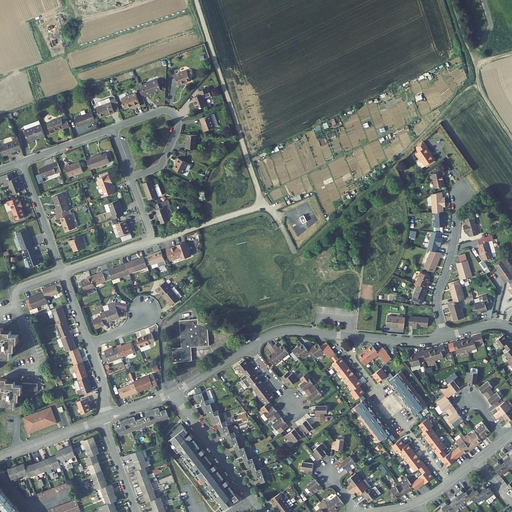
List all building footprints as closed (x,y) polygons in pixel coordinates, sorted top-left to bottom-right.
[(191,80),(187,70),(175,75),(179,85),(185,83),(184,83),(191,80)] [(142,83),(138,84),(143,96),(161,89),(157,79),(143,85),(142,83)] [(197,109),(207,106),(204,99),(203,94),(210,92),(208,88),(199,91),(200,95),(194,97),(195,102),(197,109)] [(136,93),(121,98),(125,108),(132,106),(133,108),(141,105),(136,93)] [(100,106),(97,108),(100,118),(115,112),(115,111),(113,106),(117,104),(115,97),(110,99),(110,97),(106,99),(108,103),(100,106)] [(92,111),(75,118),(79,127),(96,120),(92,111)] [(210,115),(200,119),(205,131),(207,130),(213,128),(215,127),(210,115)] [(61,117),(47,122),(51,132),(65,127),(65,128),(70,127),(67,119),(62,120),(61,117)] [(41,124),(25,130),(29,140),(36,137),(37,138),(45,135),(41,124)] [(198,135),(187,134),(186,148),(196,149),(198,135)] [(13,141),(0,145),(0,148),(3,156),(22,149),(18,139),(18,137),(13,139),(13,141)] [(423,161),(426,166),(428,164),(434,160),(435,159),(430,153),(431,153),(422,140),(416,146),(419,151),(415,153),(419,159),(421,162),(423,161)] [(87,160),(90,170),(110,162),(108,158),(107,154),(107,153),(102,155),(99,156),(98,155),(90,158),(90,159),(87,160)] [(174,169),(183,173),(188,163),(179,158),(178,158),(176,161),(177,162),(174,169)] [(421,169),(426,166),(423,161),(421,162),(419,159),(416,161),(421,169)] [(57,162),(39,169),(43,178),(56,173),(61,172),(57,162)] [(83,172),(79,162),(69,165),(69,164),(65,166),(65,167),(69,177),(83,172)] [(435,188),(438,187),(445,186),(443,176),(445,175),(444,171),(432,173),(435,188)] [(22,190),(18,177),(14,179),(12,173),(0,176),(0,183),(3,183),(4,187),(9,185),(12,194),(22,190)] [(105,196),(113,193),(110,183),(109,181),(111,180),(109,175),(99,179),(105,195),(105,196)] [(149,200),(158,196),(154,185),(152,180),(143,183),(149,200)] [(435,213),(443,212),(443,207),(443,203),(445,203),(445,197),(443,197),(442,192),(432,194),(433,213),(435,213)] [(69,209),(63,193),(53,197),(57,209),(56,209),(57,214),(69,209)] [(18,197),(10,200),(11,204),(16,219),(20,217),(24,216),(25,216),(21,207),(23,207),(20,201),(19,201),(18,197)] [(118,200),(108,203),(114,218),(122,215),(121,212),(123,211),(118,200)] [(161,224),(170,220),(165,207),(164,207),(162,202),(155,204),(157,210),(156,210),(161,224)] [(69,209),(57,214),(56,214),(57,219),(61,218),(65,231),(75,227),(70,214),(69,209)] [(433,231),(443,232),(443,226),(445,226),(444,212),(443,212),(435,213),(436,227),(433,227),(433,231)] [(473,214),(464,216),(466,224),(467,227),(465,228),(467,233),(469,232),(470,237),(478,234),(473,214)] [(120,236),(130,232),(126,220),(116,224),(120,236)] [(27,229),(17,233),(23,250),(24,249),(33,246),(27,229)] [(428,250),(431,250),(436,252),(438,245),(439,243),(441,243),(442,238),(440,237),(441,232),(432,232),(428,250)] [(494,240),(492,235),(478,239),(479,245),(480,250),(481,253),(483,260),(493,258),(491,253),(488,242),(492,241),(494,240)] [(74,251),(84,248),(80,237),(69,241),(70,244),(71,244),(73,247),(74,251)] [(186,242),(177,245),(177,246),(166,250),(170,260),(181,256),(182,259),(191,256),(186,242)] [(39,263),(33,246),(24,249),(31,267),(39,263)] [(161,250),(148,255),(151,265),(152,265),(153,268),(159,266),(159,267),(167,264),(161,250)] [(431,250),(424,268),(433,272),(442,253),(436,252),(431,250)] [(458,256),(460,262),(467,260),(465,254),(458,256)] [(511,266),(505,256),(493,264),(501,275),(501,276),(505,283),(511,278),(511,266)] [(126,263),(130,273),(147,266),(144,257),(126,263)] [(459,276),(461,280),(472,276),(471,272),(467,260),(460,262),(457,263),(460,275),(459,276)] [(130,273),(126,263),(113,268),(113,267),(108,269),(108,270),(112,280),(120,277),(130,273)] [(103,271),(91,276),(95,285),(106,280),(103,271)] [(416,283),(418,284),(427,288),(428,284),(427,284),(429,281),(431,276),(420,272),(416,283)] [(85,291),(95,287),(95,285),(91,276),(91,275),(87,277),(88,278),(81,281),(85,291)] [(454,302),(459,301),(464,299),(459,280),(449,283),(454,302)] [(171,289),(172,288),(166,281),(157,288),(156,289),(158,292),(159,291),(163,296),(164,295),(171,289)] [(60,283),(43,289),(44,293),(46,298),(59,293),(58,290),(63,288),(60,283)] [(427,288),(418,284),(412,299),(416,301),(419,302),(421,303),(427,288)] [(172,288),(171,289),(179,299),(182,296),(174,287),(172,288)] [(179,299),(171,289),(164,295),(169,302),(168,302),(171,306),(179,299)] [(44,293),(26,299),(31,314),(39,311),(37,307),(48,303),(46,298),(44,293)] [(475,303),(478,314),(487,311),(485,304),(489,303),(488,300),(487,295),(479,297),(480,302),(475,303)] [(454,302),(448,304),(449,308),(450,308),(453,321),(464,318),(461,304),(459,301),(454,302)] [(109,321),(120,317),(116,307),(115,304),(109,306),(108,306),(110,309),(105,311),(109,321)] [(62,306),(51,309),(56,324),(66,320),(67,320),(63,309),(62,306)] [(109,321),(105,311),(100,313),(101,316),(93,320),(96,328),(105,325),(104,323),(109,321)] [(405,318),(388,316),(387,326),(404,328),(405,318)] [(428,318),(410,316),(409,325),(413,325),(413,328),(418,328),(418,326),(421,326),(427,327),(428,318)] [(182,347),(173,348),(174,362),(192,360),(191,347),(209,346),(208,323),(199,323),(198,319),(180,320),(182,347)] [(66,320),(56,324),(61,338),(73,334),(71,330),(70,330),(66,320)] [(0,353),(4,353),(4,354),(4,357),(12,357),(12,350),(14,350),(15,342),(16,342),(18,342),(19,340),(19,335),(11,334),(11,332),(4,332),(4,330),(4,328),(2,328),(0,327),(0,353)] [(155,342),(152,333),(136,339),(139,347),(155,342)] [(61,338),(63,344),(66,352),(69,351),(76,348),(72,338),(74,337),(73,334),(61,338)] [(465,340),(468,350),(476,348),(475,344),(484,342),(482,336),(481,334),(473,337),(473,338),(470,339),(465,340)] [(500,348),(503,346),(506,348),(511,344),(510,341),(508,342),(506,339),(503,335),(495,341),(500,348)] [(468,350),(465,340),(460,342),(457,343),(457,341),(449,344),(451,351),(455,350),(456,353),(460,352),(468,350)] [(122,356),(134,352),(131,342),(122,346),(121,344),(117,346),(118,347),(121,356),(122,356)] [(318,357),(324,351),(320,346),(318,343),(314,347),(311,348),(310,347),(307,350),(310,352),(312,356),(315,354),(318,357)] [(289,353),(282,345),(278,348),(275,344),(272,347),(282,359),(289,353)] [(303,357),(310,352),(307,350),(303,344),(299,347),(297,349),(296,348),(293,350),(298,357),(301,354),(303,357)] [(444,345),(440,346),(440,348),(437,348),(432,350),(435,360),(443,357),(442,354),(446,353),(444,345)] [(372,346),(359,356),(365,364),(379,354),(377,352),(372,346)] [(121,356),(118,347),(112,350),(111,348),(104,351),(105,352),(108,360),(108,362),(121,357),(121,356)] [(282,359),(272,347),(269,349),(272,353),(268,356),(274,364),(282,359)] [(383,347),(377,352),(379,354),(386,363),(392,359),(383,347)] [(78,348),(76,348),(69,351),(74,365),(83,362),(78,348)] [(427,362),(435,360),(432,350),(427,351),(424,352),(424,351),(421,352),(421,353),(423,359),(426,358),(427,362)] [(421,353),(421,352),(417,353),(417,354),(414,355),(409,356),(412,366),(420,364),(419,360),(423,359),(421,353)] [(338,370),(346,364),(341,357),(339,359),(335,362),(333,364),(338,370)] [(242,373),(244,376),(254,368),(251,365),(250,366),(248,364),(245,360),(237,366),(242,373)] [(83,362),(74,365),(73,365),(75,372),(76,372),(79,379),(87,376),(88,376),(84,367),(85,367),(83,362)] [(339,372),(342,376),(343,377),(351,371),(346,364),(338,370),(339,372)] [(254,368),(244,376),(241,378),(248,388),(251,385),(260,379),(257,374),(255,372),(256,371),(254,368)] [(382,368),(373,375),(378,381),(387,375),(382,368)] [(469,375),(466,374),(465,382),(476,383),(478,370),(477,369),(472,368),(471,369),(470,372),(470,375),(469,375)] [(348,384),(356,377),(351,371),(343,377),(348,384)] [(300,384),(307,393),(313,388),(315,386),(309,378),(311,376),(308,372),(300,378),(303,382),(300,384)] [(401,372),(390,380),(416,413),(420,410),(422,409),(427,405),(401,372)] [(298,380),(293,373),(290,375),(288,373),(281,377),(284,380),(285,379),(287,382),(290,386),(298,380)] [(134,381),(135,383),(138,391),(153,386),(154,386),(157,385),(153,374),(134,381)] [(79,379),(78,380),(81,389),(77,390),(77,391),(79,395),(92,390),(87,376),(79,379)] [(353,391),(359,386),(361,384),(356,377),(348,384),(353,391)] [(22,390),(23,385),(15,385),(15,383),(7,382),(7,381),(8,378),(4,378),(0,378),(0,401),(0,404),(8,404),(8,408),(15,408),(16,400),(18,400),(19,393),(22,393),(22,390)] [(263,383),(260,379),(251,385),(256,392),(255,393),(258,396),(268,387),(266,384),(265,385),(263,383)] [(450,386),(447,389),(451,395),(460,389),(455,382),(454,380),(448,384),(450,386)] [(488,381),(479,387),(486,396),(492,391),(490,388),(492,387),(488,381)] [(38,383),(23,382),(23,385),(22,390),(38,390),(38,383)] [(135,383),(118,389),(122,397),(138,391),(135,383)] [(353,391),(351,392),(356,399),(364,393),(359,386),(353,391)] [(261,398),(266,404),(270,402),(275,398),(271,394),(270,391),(271,390),(268,387),(258,396),(260,399),(261,398)] [(313,388),(307,393),(313,402),(322,395),(318,390),(315,391),(313,388)] [(447,398),(451,395),(447,389),(440,389),(445,396),(446,396),(447,398)] [(206,391),(194,395),(196,401),(197,401),(200,400),(202,406),(210,403),(210,402),(206,391)] [(494,394),(492,391),(486,396),(492,404),(501,398),(497,392),(494,394)] [(446,410),(448,413),(455,408),(447,398),(446,396),(445,396),(437,402),(443,411),(446,410)] [(89,397),(77,401),(81,414),(91,410),(87,402),(90,401),(89,397)] [(364,401),(353,409),(378,442),(389,434),(364,401)] [(505,401),(496,408),(500,412),(496,415),(498,418),(502,415),(510,409),(505,401)] [(210,403),(202,406),(204,412),(205,412),(206,412),(209,411),(211,417),(219,414),(215,402),(210,403)] [(270,402),(266,404),(261,408),(261,409),(257,412),(258,413),(262,410),(265,413),(269,418),(271,421),(273,419),(279,414),(270,402)] [(327,406),(316,406),(316,417),(324,417),(324,413),(327,413),(327,406)] [(51,408),(25,418),(27,423),(30,431),(56,422),(51,408)] [(158,408),(152,410),(157,422),(169,418),(166,409),(160,412),(159,408),(158,408)] [(511,418),(511,411),(510,409),(502,415),(498,418),(501,421),(504,418),(508,422),(511,418)] [(144,427),(147,426),(157,422),(152,410),(146,412),(146,413),(147,416),(141,419),(144,427)] [(450,416),(448,417),(452,423),(461,417),(457,411),(450,416)] [(219,414),(211,417),(213,423),(214,423),(217,422),(219,428),(227,425),(223,413),(219,414)] [(273,424),(280,433),(289,427),(282,418),(279,414),(273,419),(275,422),(273,424)] [(144,427),(141,419),(136,421),(135,417),(134,417),(133,417),(128,419),(132,431),(144,427)] [(132,431),(128,419),(122,421),(122,422),(123,426),(117,428),(120,436),(132,431)] [(433,425),(428,419),(420,425),(425,432),(431,427),(433,425)] [(306,420),(298,426),(303,432),(306,430),(308,432),(313,428),(306,420)] [(227,425),(219,428),(221,433),(221,434),(222,434),(226,433),(228,439),(236,436),(232,424),(227,425)] [(474,431),(475,432),(481,440),(484,438),(483,437),(486,435),(490,432),(484,424),(474,431)] [(298,426),(285,436),(292,444),(301,437),(300,435),(303,432),(298,426)] [(235,495),(234,496),(237,500),(240,498),(185,427),(184,428),(184,429),(185,429),(188,433),(184,436),(187,439),(190,443),(194,440),(197,444),(200,448),(196,451),(199,455),(202,459),(206,456),(208,459),(216,469),(213,471),(210,467),(209,468),(211,471),(214,474),(218,471),(221,475),(224,479),(220,482),(223,486),(225,490),(229,487),(232,491),(235,495)] [(436,434),(431,427),(425,432),(422,433),(427,440),(436,434)] [(172,444),(175,448),(187,439),(184,436),(188,433),(185,429),(184,429),(173,438),(176,441),(173,443),(172,444)] [(469,436),(466,438),(473,447),(474,448),(477,446),(476,445),(478,443),(481,440),(475,432),(469,436)] [(441,440),(436,434),(427,440),(432,446),(441,440)] [(236,436),(228,439),(229,444),(230,445),(234,444),(236,450),(244,447),(240,435),(236,436)] [(84,440),(87,448),(97,444),(94,436),(84,440)] [(333,441),(332,449),(342,450),(344,439),(337,438),(337,441),(333,441)] [(458,445),(459,446),(464,453),(467,451),(470,449),(471,450),(474,448),(473,447),(466,438),(458,445)] [(190,443),(187,439),(175,448),(178,453),(179,451),(182,449),(185,453),(197,444),(194,440),(190,443)] [(400,451),(406,446),(401,439),(394,445),(392,446),(398,453),(400,451)] [(446,447),(441,440),(432,446),(436,451),(438,453),(436,454),(439,457),(445,452),(443,449),(446,447)] [(327,448),(323,442),(314,449),(316,452),(313,454),(315,457),(317,460),(326,454),(324,450),(327,448)] [(87,448),(90,456),(96,454),(99,453),(97,444),(87,448)] [(200,448),(197,444),(185,453),(188,457),(185,459),(184,460),(187,464),(199,455),(196,451),(200,448)] [(405,457),(413,451),(408,444),(406,446),(400,451),(405,457)] [(76,455),(72,446),(64,449),(67,458),(76,455)] [(244,447),(236,450),(238,455),(238,456),(239,456),(242,455),(244,461),(253,458),(248,446),(244,447)] [(67,458),(64,449),(56,452),(57,455),(59,461),(64,459),(67,458)] [(185,459),(188,457),(185,453),(182,449),(179,451),(185,459)] [(132,453),(135,462),(144,458),(141,450),(132,453)] [(410,464),(418,458),(413,451),(405,457),(410,464)] [(505,461),(503,463),(508,469),(511,466),(511,457),(508,452),(502,457),(505,461)] [(448,455),(442,459),(444,461),(447,466),(456,459),(451,453),(448,455)] [(86,457),(89,465),(99,462),(96,454),(90,456),(86,457)] [(345,454),(339,459),(346,468),(354,461),(350,456),(348,458),(345,454)] [(59,461),(57,455),(49,458),(53,468),(61,465),(59,461)] [(202,459),(199,455),(187,464),(190,468),(191,467),(194,465),(197,468),(208,459),(206,456),(202,459)] [(253,458),(244,461),(246,466),(247,467),(248,467),(251,466),(253,472),(261,469),(257,457),(253,458)] [(45,471),(53,468),(49,458),(41,461),(45,471)] [(144,458),(135,462),(138,469),(145,467),(147,466),(144,458)] [(420,471),(427,466),(424,463),(423,464),(421,462),(418,458),(410,464),(415,471),(418,468),(420,471)] [(216,469),(208,459),(197,468),(200,473),(197,475),(196,476),(199,480),(211,471),(209,468),(210,467),(213,471),(216,469)] [(492,465),(500,475),(508,469),(503,463),(501,464),(498,460),(492,465)] [(45,471),(41,461),(33,464),(37,474),(45,471)] [(92,473),(102,470),(99,462),(89,465),(92,473)] [(313,463),(303,462),(302,469),(305,469),(304,473),(312,474),(313,463)] [(26,467),(24,464),(16,466),(20,476),(28,473),(26,467)] [(37,474),(33,464),(26,467),(28,473),(29,476),(29,477),(37,474)] [(197,475),(200,473),(197,468),(194,465),(191,467),(197,475)] [(20,476),(16,466),(8,469),(12,479),(20,476)] [(423,475),(411,483),(413,486),(416,490),(433,477),(430,473),(428,470),(429,469),(427,466),(420,471),(423,475)] [(135,470),(138,478),(148,475),(147,472),(145,467),(138,469),(135,470)] [(261,469),(253,472),(255,477),(255,478),(256,478),(259,477),(261,483),(270,480),(265,468),(261,469)] [(92,473),(95,481),(105,478),(102,470),(92,473)] [(211,471),(199,480),(202,484),(203,483),(206,480),(209,484),(221,475),(218,471),(214,474),(211,471)] [(362,481),(355,473),(347,479),(351,484),(347,487),(350,490),(362,481)] [(138,478),(141,486),(151,482),(148,475),(138,478)] [(224,479),(221,475),(209,484),(212,488),(209,490),(208,491),(211,495),(223,486),(220,482),(224,479)] [(403,485),(401,487),(405,493),(408,491),(408,490),(410,488),(413,486),(411,483),(407,477),(401,482),(403,485)] [(98,489),(101,488),(108,485),(105,478),(95,481),(98,489)] [(322,487),(315,479),(315,480),(312,482),(309,484),(307,485),(311,491),(313,489),(316,492),(322,487)] [(209,490),(212,488),(209,484),(206,480),(203,483),(209,490)] [(24,481),(22,482),(23,485),(28,497),(31,496),(29,489),(28,490),(26,484),(24,481)] [(362,481),(350,490),(352,493),(356,490),(359,494),(361,493),(367,488),(362,481)] [(70,482),(38,493),(41,500),(72,488),(70,482)] [(141,486),(144,494),(154,490),(151,482),(141,486)] [(101,488),(104,496),(114,492),(111,484),(108,485),(101,488)] [(483,485),(478,489),(484,498),(489,504),(493,501),(493,499),(496,497),(489,487),(487,489),(483,485)] [(225,490),(223,486),(211,495),(214,499),(215,498),(218,496),(221,500),(232,491),(229,487),(225,490)] [(369,486),(367,488),(361,493),(363,496),(365,495),(370,501),(378,495),(373,489),(372,489),(370,487),(369,486)] [(401,487),(398,489),(396,486),(390,490),(396,499),(399,496),(402,494),(403,496),(405,493),(401,487)] [(19,511),(17,508),(18,508),(17,506),(15,505),(14,506),(2,491),(3,490),(2,488),(0,487),(0,503),(7,511),(19,511)] [(479,502),(484,498),(478,489),(476,491),(473,487),(467,491),(471,498),(474,502),(477,500),(479,502)] [(461,488),(455,493),(459,497),(463,504),(471,498),(467,491),(465,493),(461,488)] [(147,502),(151,501),(157,498),(154,490),(144,494),(147,502)] [(235,495),(232,491),(221,500),(224,504),(221,506),(220,507),(223,511),(235,502),(232,498),(233,497),(234,496),(235,495)] [(114,492),(104,496),(107,504),(114,501),(117,500),(114,492)] [(456,510),(463,504),(459,497),(455,493),(450,498),(453,502),(451,503),(456,510)] [(286,501),(282,496),(279,498),(277,495),(270,500),(273,503),(274,502),(276,505),(278,508),(286,501)] [(344,503),(337,495),(327,503),(324,500),(321,502),(328,511),(333,511),(335,510),(344,503)] [(221,506),(224,504),(221,500),(218,496),(215,498),(221,506)] [(151,501),(154,508),(163,505),(160,497),(157,498),(151,501)] [(79,511),(76,500),(48,510),(48,511),(79,511)] [(104,505),(106,511),(108,511),(116,509),(114,501),(107,504),(104,505)] [(289,511),(293,510),(286,501),(278,508),(280,511),(281,511),(289,511)] [(446,501),(440,505),(443,509),(444,511),(452,511),(456,510),(451,503),(449,505),(446,501)] [(328,511),(321,502),(318,505),(321,508),(315,511),(328,511)]
